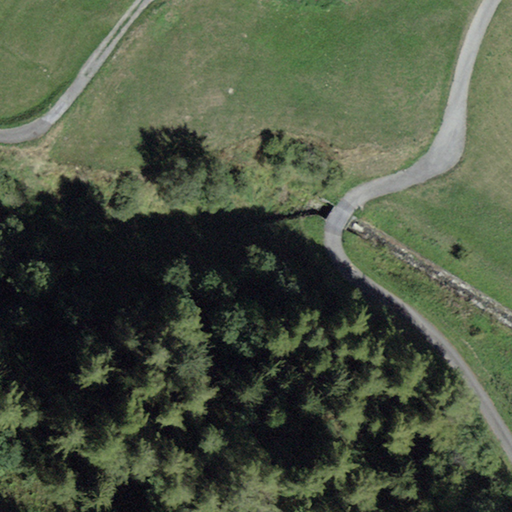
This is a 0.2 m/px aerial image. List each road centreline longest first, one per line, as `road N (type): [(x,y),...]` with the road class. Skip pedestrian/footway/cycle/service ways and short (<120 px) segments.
road 1 (residential): [(511,450),(451,357),(352,274),(333,240),(334,224),(354,198),(439,156),(469,48),(492,0)]
road 2 (unclassified): [(146,0),(48,118),(0,134)]
